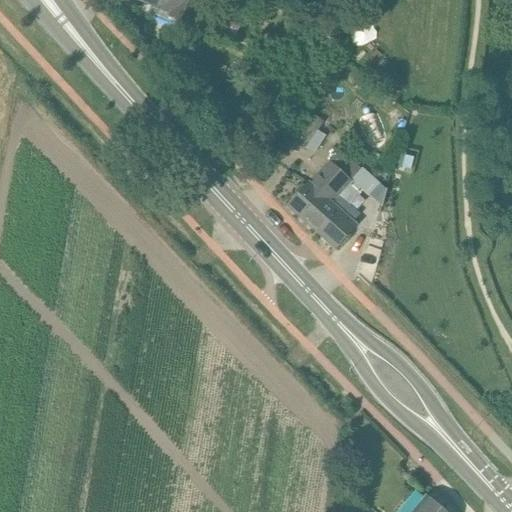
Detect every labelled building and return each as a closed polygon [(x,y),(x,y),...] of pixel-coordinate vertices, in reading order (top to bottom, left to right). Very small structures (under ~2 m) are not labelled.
[(137,0),(151,5),(148,12),(167,19),(168,18),(192,28),(233,42),(241,21),(200,6),(202,0),(137,0)] [(313,113),(307,122),(320,131),(320,130),(326,121),(313,113)] [(290,141),(312,155),(324,137),(303,122),(290,141)] [(301,192),(288,207),(313,229),(322,220),(320,218),(333,204),(331,202),(338,195),(351,182),(330,162),(301,192)] [(381,184),(364,168),(362,170),(351,182),(362,193),(365,191),(369,195),(373,191),(385,202),(389,192),(381,184)] [(313,229),(335,250),(357,226),(353,223),(360,215),(338,195),(331,202),(333,204),(320,218),(322,220),(313,229)] [(445,511),(427,496),(413,511),(445,511)]
